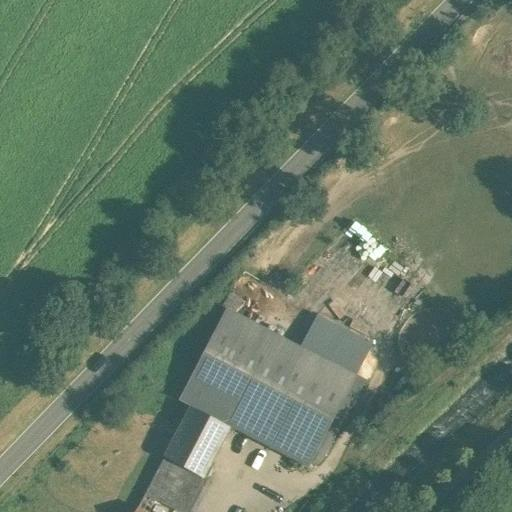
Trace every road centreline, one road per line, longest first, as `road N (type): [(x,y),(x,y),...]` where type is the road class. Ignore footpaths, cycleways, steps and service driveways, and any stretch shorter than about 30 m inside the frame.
road 1 (secondary): [(465,0),(0,474)]
road 2 (track): [(424,511),(511,430)]
